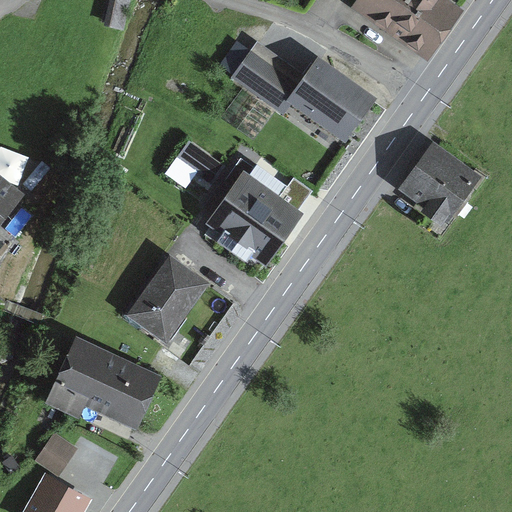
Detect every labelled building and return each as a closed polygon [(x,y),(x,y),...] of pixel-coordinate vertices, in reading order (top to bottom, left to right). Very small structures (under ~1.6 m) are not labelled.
[(426,58),(460,6),(450,0),(351,0),(347,7),(426,58)] [(344,144),(374,100),(319,62),(307,79),(256,44),(232,80),(287,118),(293,109),(344,144)] [(188,136),(167,171),(188,184),(195,171),(214,182),(227,160),(188,136)] [(397,194),(447,228),(481,178),(431,144),(397,194)] [(261,271),(301,215),(243,173),(203,229),(261,271)] [(0,223),(23,196),(0,177),(0,223)] [(167,346),(210,287),(170,258),(128,318),(167,346)] [(99,401),(118,357),(76,338),(51,397),(79,409),(85,395),(99,401)] [(155,373),(118,357),(99,401),(136,417),(155,373)] [(58,469),(73,446),(55,434),(40,456),(58,469)] [(75,511),(86,493),(48,474),(27,511),(75,511)]
